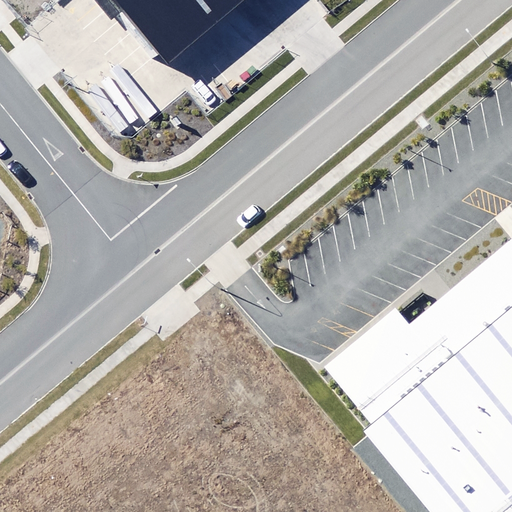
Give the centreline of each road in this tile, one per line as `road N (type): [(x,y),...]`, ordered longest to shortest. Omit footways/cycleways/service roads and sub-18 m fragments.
road 1 (unclassified): [(131,269),(455,0)]
road 2 (unclassified): [(131,269),(0,105)]
road 3 (unclassified): [(0,379),(131,269)]
